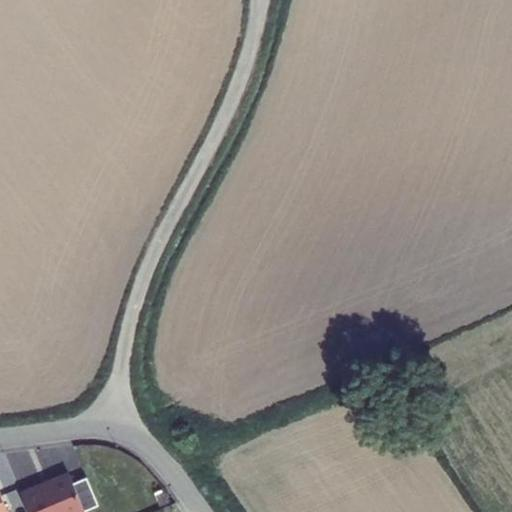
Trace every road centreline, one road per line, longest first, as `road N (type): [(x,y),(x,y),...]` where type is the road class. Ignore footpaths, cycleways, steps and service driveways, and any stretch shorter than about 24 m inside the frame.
road 1 (unclassified): [(118,423),(138,287),(235,91),(258,0)]
road 2 (residential): [(201,511),(167,465),(118,423)]
